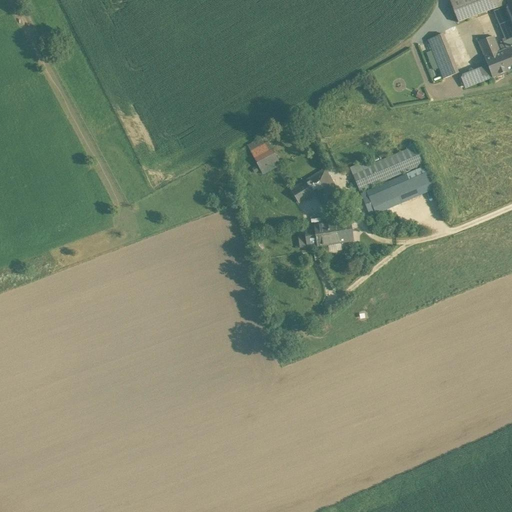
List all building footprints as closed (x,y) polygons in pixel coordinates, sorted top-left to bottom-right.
[(502,0),(450,0),(449,0),(458,23),(505,5),(502,0)] [(511,4),(494,11),(506,40),(509,48),(506,50),(499,52),(485,58),(488,65),(493,76),(493,78),(511,70),(511,4)] [(443,34),(428,40),(431,47),(446,41),(443,34)] [(493,36),(479,42),(485,57),(485,58),(499,52),(493,36)] [(446,41),(431,47),(439,69),(454,63),(446,41)] [(454,63),(439,69),(443,79),(458,73),(454,63)] [(488,65),(462,75),(461,78),(464,87),(493,76),(488,65)] [(419,89),(420,83),(419,77),(415,72),(411,69),(405,68),(399,69),(394,73),(391,78),(390,83),(391,89),(394,94),(399,97),(405,98),(411,97),(416,94),(419,89)] [(416,145),(352,173),(370,216),(434,189),(416,145)] [(266,151),(255,157),(261,169),(272,162),(266,151)] [(327,177),(312,186),(315,191),(323,205),(338,196),(327,177)] [(310,181),(292,192),(298,201),(315,191),(312,186),(310,181)] [(350,221),(315,226),(315,227),(305,229),(308,247),(318,245),(318,246),(352,240),(350,221)] [(261,240),(253,242),(256,254),(264,252),(261,240)]
